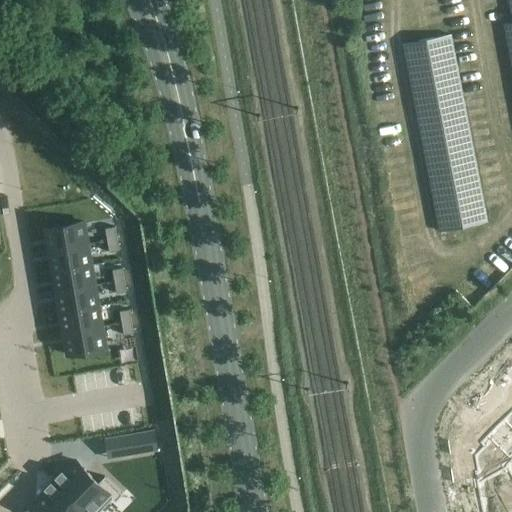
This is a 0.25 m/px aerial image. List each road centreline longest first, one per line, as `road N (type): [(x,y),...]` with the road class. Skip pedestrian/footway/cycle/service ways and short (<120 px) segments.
road 1 (tertiary): [(254,511),(190,166)]
road 2 (residential): [(36,473),(15,328),(31,309),(0,148)]
road 3 (residential): [(511,311),(426,403),(422,461),(432,511)]
road 4 (tertiary): [(128,0),(190,166)]
road 5 (tertiary): [(190,166),(187,114),(152,0)]
